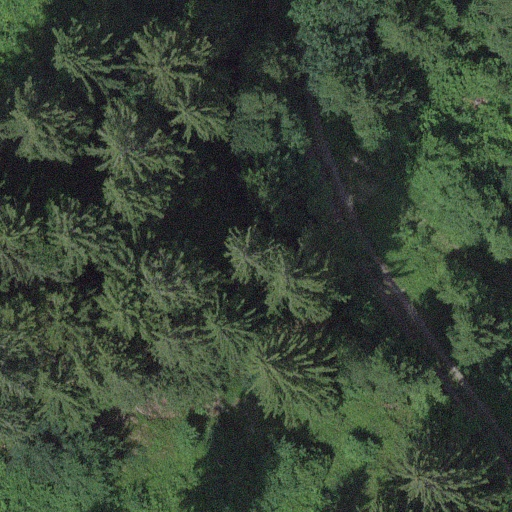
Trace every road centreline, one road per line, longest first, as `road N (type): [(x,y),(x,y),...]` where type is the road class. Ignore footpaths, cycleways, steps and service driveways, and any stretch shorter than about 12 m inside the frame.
road 1 (track): [(511,473),(379,284),(326,190),(276,0)]
road 2 (track): [(321,170),(413,220),(511,292)]
